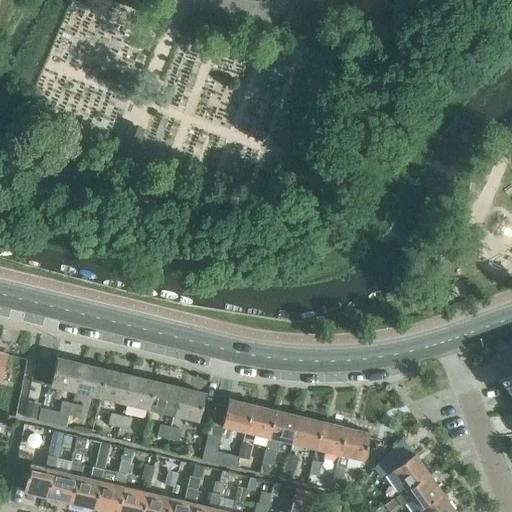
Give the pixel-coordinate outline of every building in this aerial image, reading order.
[(385,5),(374,0),(356,0),(348,19),(374,30),(383,9),(394,13),(397,7),(386,2),(385,5)] [(137,146),(142,132),(130,127),(125,142),(137,146)] [(76,392),(83,364),(58,358),(52,386),(76,392)] [(101,397),(107,369),(83,364),(76,392),(101,397)] [(125,403),(132,375),(107,369),(101,397),(125,403)] [(132,375),(125,403),(150,409),(157,381),(132,375)] [(511,377),(500,382),(511,399),(511,377)] [(157,381),(150,409),(175,415),(181,387),(157,381)] [(206,393),(181,387),(175,415),(199,421),(206,393)] [(246,432),(253,404),(229,398),(227,406),(215,403),(207,434),(220,437),(223,426),(246,432)] [(29,400),(25,417),(38,420),(42,404),(29,400)] [(67,427),(70,415),(73,403),(62,401),(59,413),(57,424),(67,427)] [(73,403),(70,415),(80,417),(83,406),(73,403)] [(269,437),(276,409),(253,404),(246,432),(269,437)] [(293,443),(299,415),(276,409),(269,437),(266,450),(265,449),(262,463),(272,465),(275,452),(276,452),(280,440),(293,443)] [(120,427),(122,416),(111,413),(108,424),(120,427)] [(316,448),(323,420),(299,415),(293,443),(316,448)] [(122,416),(120,427),(129,429),(132,418),(122,416)] [(340,454),(347,426),(323,420),(316,448),(340,454)] [(161,424),(158,436),(169,439),(172,427),(161,424)] [(347,426),(340,454),(337,466),(336,466),(331,486),(340,488),(348,456),(364,460),(370,431),(347,426)] [(172,427),(169,439),(178,441),(181,429),(172,427)] [(54,470),(63,433),(53,431),(48,455),(45,468),(31,464),(33,456),(19,453),(13,481),(25,484),(23,492),(47,497),(54,470)] [(54,470),(47,497),(70,503),(77,475),(78,475),(87,439),(77,436),(68,473),(54,470)] [(90,478),(78,475),(77,475),(70,503),(94,509),(101,481),(104,469),(105,469),(111,445),(100,442),(94,467),(93,467),(90,478)] [(251,446),(241,443),(238,457),(247,460),(251,446)] [(238,456),(223,453),(220,464),(235,468),(235,466),(238,457),(238,456)] [(298,457),(288,454),(284,469),(294,471),(298,457)] [(406,491),(429,474),(415,454),(392,470),(405,490),(406,491)] [(320,463),(312,460),(308,474),(317,476),(320,463)] [(101,481),(94,509),(107,511),(117,511),(124,486),(126,476),(129,463),(120,461),(118,474),(115,473),(112,484),(101,481)] [(151,482),(155,467),(144,464),(141,479),(151,482)] [(147,492),(142,511),(167,511),(171,498),(177,474),(166,471),(160,495),(147,492)] [(420,510),(443,494),(429,474),(406,491),(405,490),(385,505),(389,511),(401,504),(402,506),(412,499),(419,509),(420,510)] [(376,493),(388,484),(382,475),(370,485),(376,493)] [(192,511),(194,503),(198,490),(201,479),(190,476),(188,487),(184,501),(171,498),(167,511),(192,511)] [(250,478),(247,489),(247,490),(254,491),(257,480),(250,478)] [(216,511),(217,509),(221,495),(224,483),(215,481),(212,493),(209,506),(194,503),(192,511),(216,511)] [(142,511),(147,492),(124,486),(117,511),(142,511)] [(244,503),(247,490),(247,489),(239,487),(235,501),(232,511),(217,509),(216,511),(241,511),(243,503),(244,503)] [(308,511),(313,493),(295,489),(289,511),(280,511),(278,511),(277,511),(308,511)] [(266,511),(267,507),(268,507),(271,495),(262,493),(259,505),(257,504),(255,511),(266,511)] [(455,511),(443,494),(420,510),(419,509),(415,511),(455,511)]
